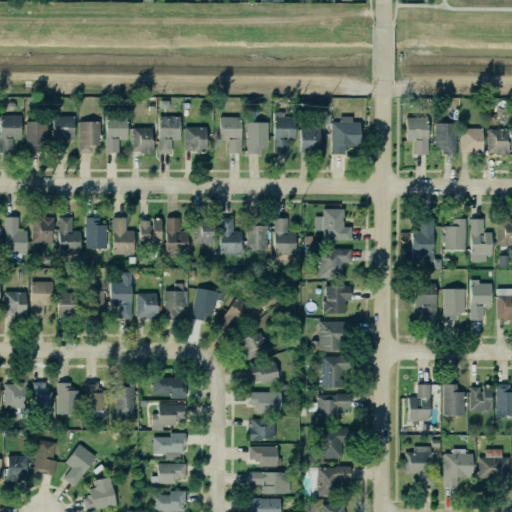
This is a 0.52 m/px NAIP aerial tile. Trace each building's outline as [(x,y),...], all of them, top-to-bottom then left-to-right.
[(286,153),(286,140),(294,140),(295,117),(283,117),(283,111),(273,111),(273,153),(286,153)] [(0,151),(9,151),(10,138),(18,138),(18,114),(0,114),(0,151)] [(155,152),(168,152),(168,138),(177,138),(177,115),(155,114),(155,152)] [(62,151),(62,137),(71,137),(71,115),(50,115),(50,151),(62,151)] [(224,152),(238,152),(238,115),(216,115),(216,139),(223,139),(224,152)] [(328,120),(328,153),(342,153),(342,144),(356,145),(357,121),(349,120),(349,115),(337,115),(337,120),(328,120)] [(118,152),(118,138),(126,139),(126,117),(105,116),(104,152),(118,152)] [(402,116),(424,116),(424,127),(424,153),(418,152),(411,153),(411,140),(402,140),(402,116)] [(47,121),(26,120),(25,150),(46,150),(47,121)] [(100,121),(79,121),(78,152),(100,152),(100,121)] [(267,122),(246,122),(246,153),(266,153),(267,122)] [(181,125),(181,148),(192,148),(192,145),(194,145),(194,151),(203,151),(203,125),(181,125)] [(129,126),(128,150),(138,149),(138,151),(150,151),(150,139),(149,139),(148,126),(129,126)] [(435,126),(436,151),(440,151),(441,160),(458,160),(457,126),(435,126)] [(320,152),(319,127),(299,128),(300,153),(320,152)] [(459,151),(482,151),(482,128),(460,128),(459,151)] [(486,128),(486,156),(511,156),(511,129),(486,128)] [(321,239),(350,239),(350,226),(342,226),(343,208),(322,207),(321,216),(314,215),(313,229),(322,230),(321,239)] [(56,215),(68,215),(68,229),(77,229),(77,252),(57,252),(57,245),(56,245),(56,215)] [(5,253),(26,253),(26,230),(18,230),(17,216),(4,216),(5,253)] [(106,223),(99,223),(99,217),(85,216),(85,248),(106,248),(106,223)] [(109,216),(123,216),(123,229),(131,229),(131,253),(109,253),(109,216)] [(52,217),(32,217),(31,241),(52,242),(52,217)] [(136,219),(136,242),(157,242),(157,217),(149,217),(149,223),(146,223),(146,219),(136,219)] [(187,229),(179,229),(179,217),(166,217),(165,253),(187,253),(187,229)] [(192,242),(213,243),(213,217),(193,217),(192,242)] [(409,260),(430,260),(430,217),(417,217),(417,230),(409,230),(409,260)] [(449,217),(449,222),(446,222),(446,225),(441,225),(441,234),(438,234),(438,242),(441,242),(441,249),(462,249),(462,217),(449,217)] [(469,260),(490,261),(490,232),(482,231),(482,218),(470,218),(469,260)] [(496,244),(511,244),(511,218),(496,218),(496,244)] [(272,219),(271,255),(300,256),(301,236),(287,235),(287,219),(272,219)] [(219,220),(219,257),(244,258),(244,235),(235,235),(235,221),(219,220)] [(247,228),(247,258),(269,258),(269,228),(247,228)] [(317,277),(342,278),(342,262),(350,262),(350,248),(318,247),(317,277)] [(109,304),(118,304),(117,317),(130,318),(132,272),(121,271),(121,281),(110,281),(109,304)] [(49,280),(27,279),(27,316),(40,317),(40,304),(42,303),(49,303),(49,280)] [(491,281),(470,281),(469,319),(482,319),(482,306),(491,306),(491,281)] [(347,284),(348,299),(341,299),(341,312),(320,312),(320,299),(322,298),(322,284),(347,284)] [(435,286),(413,286),(414,306),(421,306),(422,320),(436,320),(435,286)] [(204,288),(194,287),(188,317),(200,320),(201,315),(204,316),(205,313),(210,314),(212,305),(218,307),(219,300),(213,298),(214,290),(204,288)] [(464,288),(443,288),(443,319),(456,319),(456,312),(464,312),(464,288)] [(1,290),(1,314),(11,314),(11,309),(14,309),(14,316),(22,316),(22,290),(1,290)] [(163,290),(163,317),(179,317),(179,309),(183,309),(184,290),(163,290)] [(54,291),(54,315),(76,315),(76,305),(74,305),(74,291),(54,291)] [(135,317),(156,317),(156,293),(136,292),(135,317)] [(252,306),(236,295),(216,326),(231,336),(252,306)] [(494,317),(502,317),(502,319),(511,319),(511,295),(493,295),(494,317)] [(315,320),(346,320),(346,328),(339,328),(339,349),(314,349),(313,346),(307,346),(307,339),(315,339),(315,320)] [(237,341),(246,359),(268,350),(259,331),(237,341)] [(319,356),(320,394),(342,393),(342,371),(348,370),(347,355),(319,356)] [(278,381),(275,361),(247,366),(250,381),(259,380),(260,384),(278,381)] [(170,398),(185,398),(185,376),(156,377),(156,394),(170,394),(170,398)] [(29,381),(42,381),(42,387),(44,387),(44,390),(49,390),(49,409),(29,409),(29,381)] [(109,381),(131,382),(130,394),(134,394),(134,403),(130,402),(129,414),(113,414),(113,396),(109,396),(109,381)] [(4,382),(3,409),(25,409),(25,382),(4,382)] [(57,414),(78,413),(78,388),(70,389),(70,382),(56,382),(57,414)] [(104,392),(97,392),(97,384),(84,384),(85,410),(104,410),(104,392)] [(416,385),(416,397),(407,397),(408,423),(432,422),(432,385),(416,385)] [(491,410),(490,385),(469,386),(469,410),(491,410)] [(496,385),(495,419),(511,419),(511,392),(510,392),(510,385),(496,385)] [(442,386),(442,418),(465,418),(465,394),(459,394),(459,386),(442,386)] [(246,390),(278,390),(278,412),(254,412),(254,407),(252,407),(252,404),(245,404),(246,390)] [(350,394),(316,393),(316,422),(337,423),(337,408),(349,408),(350,394)] [(184,405),(156,404),(156,412),(151,412),(150,429),(162,429),(162,425),(175,425),(175,419),(184,419),(184,405)] [(247,417),(272,418),(271,437),(258,437),(258,440),(246,439),(246,426),(247,426),(247,417)] [(314,456),(338,457),(338,441),(347,441),(347,427),(315,427),(314,456)] [(184,453),(184,432),(170,432),(170,436),(152,436),(152,453),(184,453)] [(36,438),(53,441),(49,459),(52,459),(49,474),(37,471),(37,470),(30,469),(36,438)] [(70,485),(92,456),(76,443),(62,461),(68,466),(60,477),(70,485)] [(404,451),(403,473),(418,473),(418,485),(432,485),(433,446),(412,445),(412,451),(404,451)] [(276,466),(276,446),(248,446),(248,461),(258,461),(258,466),(276,466)] [(477,480),(508,481),(509,456),(501,456),(501,449),(484,448),(484,456),(478,456),(477,480)] [(472,451),(443,450),(442,485),(457,485),(457,477),(471,477),(472,451)] [(27,454),(5,455),(6,479),(27,479),(27,454)] [(184,462),(156,463),(157,483),(176,483),(176,477),(185,476),(184,462)] [(305,466),(305,469),(307,475),(314,475),(314,494),(334,494),(334,479),(347,479),(347,465),(333,465),(333,466),(305,466)] [(290,472),(248,471),(248,484),(262,484),(262,493),(289,493),(290,472)] [(90,479),(106,475),(113,503),(83,510),(80,497),(83,496),(83,494),(87,493),(85,488),(92,486),(90,479)] [(184,511),(184,490),(169,490),(169,493),(152,494),(152,511),(184,511)] [(279,511),(279,498),(249,497),(248,511),(256,511),(255,511),(279,511)] [(343,511),(344,503),(320,504),(320,511),(343,511)]
